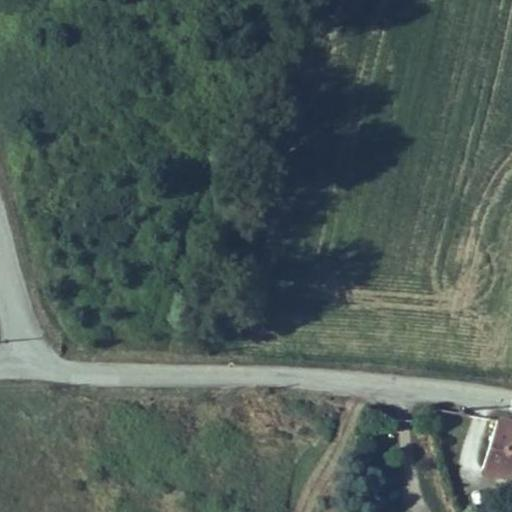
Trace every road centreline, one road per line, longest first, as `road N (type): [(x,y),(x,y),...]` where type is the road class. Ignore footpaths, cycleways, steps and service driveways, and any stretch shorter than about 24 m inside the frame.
road 1 (unclassified): [(34,370),(370,383),(511,401)]
road 2 (unclassified): [(0,244),(34,370)]
